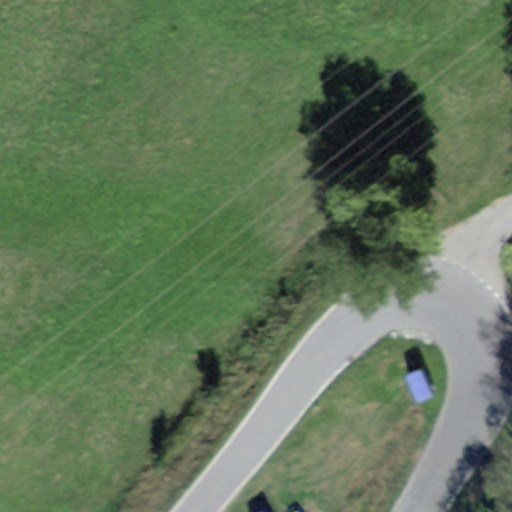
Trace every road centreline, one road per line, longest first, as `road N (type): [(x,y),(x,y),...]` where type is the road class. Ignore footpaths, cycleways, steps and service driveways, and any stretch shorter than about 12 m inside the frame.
road 1 (tertiary): [(434,294),(392,298),(348,326),(198,511)]
road 2 (tertiary): [(419,511),(473,414),(486,361),(471,318),(434,294)]
